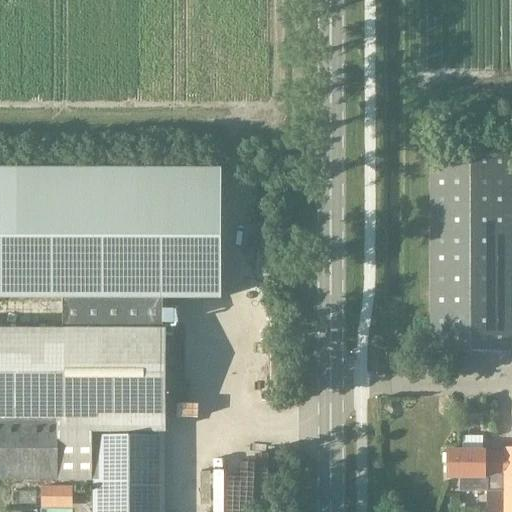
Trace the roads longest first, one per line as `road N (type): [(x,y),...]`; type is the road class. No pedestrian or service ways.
road 1 (secondary): [(329,511),(329,0)]
road 2 (unknown): [(215,428),(232,333),(237,147)]
